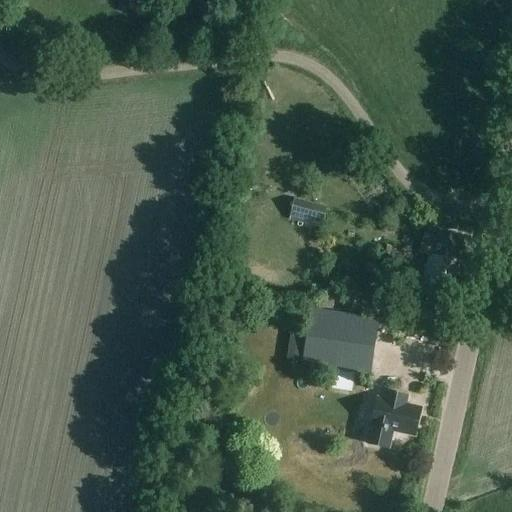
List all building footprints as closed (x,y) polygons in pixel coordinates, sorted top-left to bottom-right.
[(294,200),(289,221),(321,229),(326,208),(294,200)] [(257,218),(256,227),(276,229),(276,219),(257,218)] [(455,303),(461,276),(454,274),(457,261),(463,262),(468,242),(439,236),(439,238),(423,234),(419,254),(422,255),(426,256),(417,294),(455,303)] [(401,261),(382,256),(375,285),(385,287),(395,289),(401,261)] [(247,283),(230,279),(228,288),(245,291),(247,283)] [(383,296),(385,287),(375,285),(373,284),(371,293),(383,296)] [(342,312),(355,314),(357,299),(344,297),(342,312)] [(357,308),(356,316),(378,320),(379,311),(357,308)] [(356,316),(353,316),(312,309),(303,367),(369,377),(378,320),(356,316)] [(379,398),(369,445),(388,450),(391,435),(392,431),(415,437),(420,418),(414,416),(415,411),(417,407),(407,404),(408,399),(387,394),(385,399),(379,398)]
